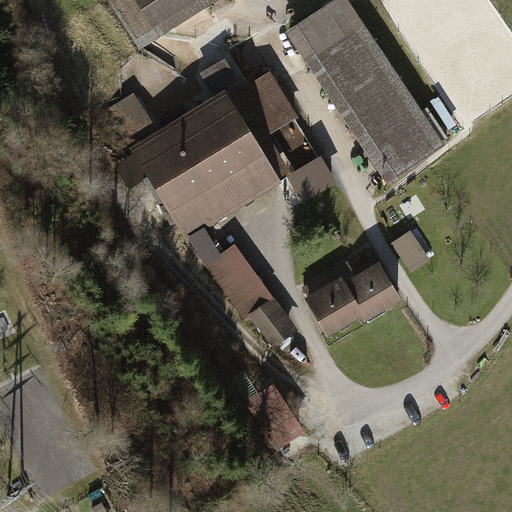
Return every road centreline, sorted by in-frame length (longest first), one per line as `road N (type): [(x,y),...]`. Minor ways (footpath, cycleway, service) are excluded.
road 1 (track): [(358,397),(334,396),(279,372),(130,219),(28,0)]
road 2 (track): [(511,307),(490,333),(411,390),(358,397),(328,370),(250,241)]
road 3 (track): [(454,361),(372,235),(303,88)]
